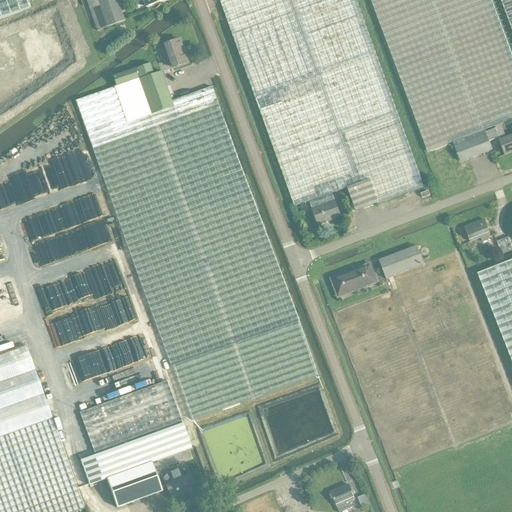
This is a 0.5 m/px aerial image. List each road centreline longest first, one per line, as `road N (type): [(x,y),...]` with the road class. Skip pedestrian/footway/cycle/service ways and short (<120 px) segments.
road 1 (unclassified): [(294,260),(200,0)]
road 2 (unclassified): [(511,178),(294,260)]
road 3 (unclassified): [(365,446),(294,260)]
road 4 (unclassified): [(365,446),(213,511)]
